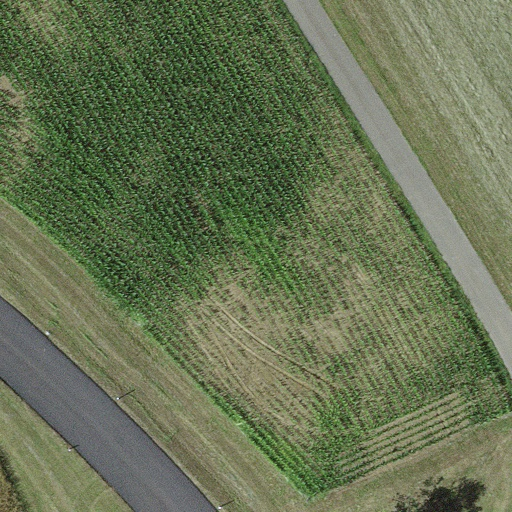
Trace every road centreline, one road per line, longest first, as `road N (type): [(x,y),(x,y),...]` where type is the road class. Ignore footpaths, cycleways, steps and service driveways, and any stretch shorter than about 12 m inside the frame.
road 1 (track): [(511,354),(291,0)]
road 2 (secondary): [(168,511),(0,346)]
